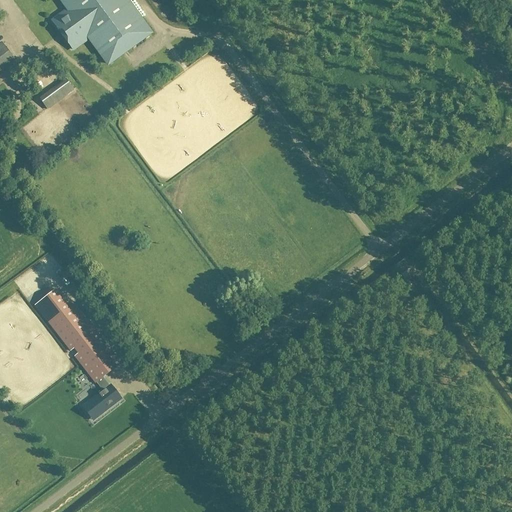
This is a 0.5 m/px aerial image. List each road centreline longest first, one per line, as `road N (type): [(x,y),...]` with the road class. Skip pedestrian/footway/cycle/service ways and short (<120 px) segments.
road 1 (unclassified): [(176,404),(511,148)]
road 2 (unclassified): [(176,404),(13,185),(14,92)]
road 3 (unclassified): [(37,511),(176,404)]
